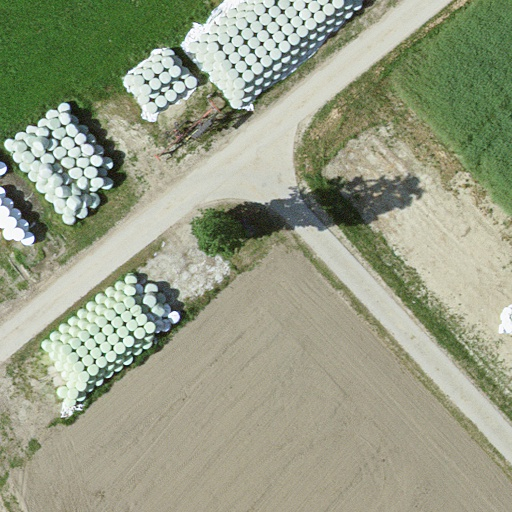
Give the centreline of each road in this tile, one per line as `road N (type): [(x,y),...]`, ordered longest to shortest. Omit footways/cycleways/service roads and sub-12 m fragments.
road 1 (track): [(427,0),(0,342)]
road 2 (track): [(237,152),(511,417)]
